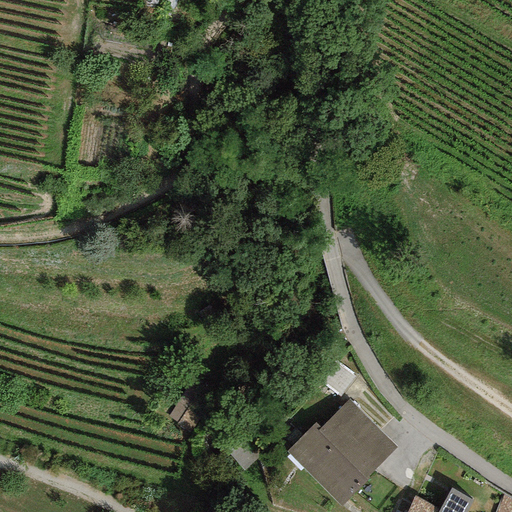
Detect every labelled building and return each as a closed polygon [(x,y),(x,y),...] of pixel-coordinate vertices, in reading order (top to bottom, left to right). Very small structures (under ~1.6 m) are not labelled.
[(357,375),(334,359),(317,380),(339,398),(357,375)] [(224,397),(192,377),(167,418),(199,437),(224,397)] [(286,453),(342,508),(371,479),(369,478),(399,448),(349,399),(321,428),(316,422),(286,453)] [(465,511),(472,500),(451,488),(439,509),(414,495),(406,511),(465,511)] [(511,511),(511,499),(503,494),(495,511),(511,511)]
